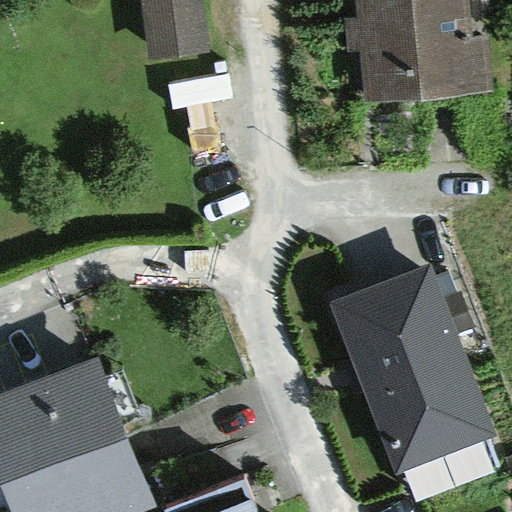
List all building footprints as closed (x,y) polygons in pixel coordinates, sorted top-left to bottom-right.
[(140,0),(147,60),(212,53),(206,0),(140,0)] [(357,0),(365,101),(496,91),(492,32),(473,34),(469,0),(357,0)] [(437,278),(432,266),(333,305),(397,470),(495,432),(457,334),(475,327),(461,291),(456,293),(449,273),(437,278)] [(0,396),(0,511),(66,511),(144,480),(93,358),(0,396)] [(166,498),(171,511),(259,511),(243,468),(166,498)]
